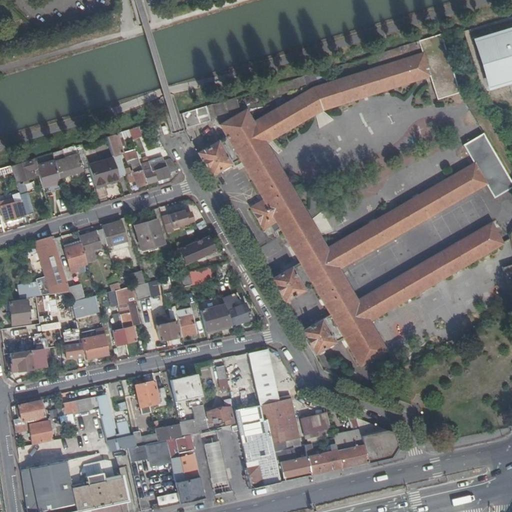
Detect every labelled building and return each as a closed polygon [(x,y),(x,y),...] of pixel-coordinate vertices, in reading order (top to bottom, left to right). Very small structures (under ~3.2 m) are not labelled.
[(511,27),(472,38),(485,90),(511,82),(511,27)] [(422,52),(419,41),(399,47),(401,54),(403,58),(422,52)] [(401,54),(399,47),(378,54),(380,60),(401,54)] [(247,110),(221,125),(311,284),(487,183),(472,162),(328,246),(267,143),(323,110),(430,76),(422,52),(403,58),(312,89),(263,118),(254,123),(247,112),(247,110)] [(325,80),(322,71),(304,76),(307,87),(313,84),(325,80)] [(307,87),(304,76),(274,85),(277,97),(307,87)] [(277,97),(274,85),(268,88),(271,99),(277,97)] [(239,109),(236,97),(224,101),(227,112),(239,109)] [(227,112),(224,101),(213,105),(217,118),(228,114),(227,112)] [(217,118),(213,105),(207,106),(211,121),(217,120),(217,118)] [(211,121),(207,106),(184,113),(188,128),(211,121)] [(254,123),(263,118),(257,106),(247,112),(254,123)] [(132,137),(130,130),(123,132),(125,139),(132,137)] [(121,133),(107,137),(112,155),(120,153),(122,152),(120,146),(124,145),(121,133)] [(488,169),(497,197),(511,188),(511,182),(483,135),(478,137),(488,169)] [(218,140),(195,152),(208,178),(231,166),(218,140)] [(88,165),(84,143),(75,146),(78,156),(66,160),(63,150),(53,152),(55,160),(60,176),(89,168),(88,165)] [(138,158),(135,149),(124,153),(126,161),(138,158)] [(120,153),(112,155),(113,158),(118,177),(126,175),(122,163),(120,153)] [(178,170),(172,159),(164,161),(162,155),(139,162),(146,184),(169,177),(168,173),(178,170)] [(36,166),(34,158),(10,165),(11,169),(15,181),(22,179),(27,178),(34,176),(33,173),(38,172),(36,166)] [(113,158),(88,165),(89,168),(95,189),(120,182),(118,177),(113,158)] [(146,184),(139,162),(138,159),(122,163),(126,175),(129,184),(136,182),(138,187),(146,184)] [(59,176),(60,176),(55,160),(36,166),(38,172),(41,182),(59,176)] [(62,183),(60,176),(59,176),(41,182),(43,188),(62,183)] [(22,179),(15,181),(18,192),(19,194),(27,191),(25,183),(23,184),(22,179)] [(19,194),(25,215),(33,213),(27,191),(19,194)] [(19,194),(18,192),(9,194),(11,203),(6,204),(6,202),(1,204),(1,206),(0,206),(0,207),(4,222),(25,216),(25,215),(19,194)] [(184,209),(161,216),(166,232),(173,230),(172,228),(188,223),(188,222),(194,220),(191,211),(185,213),(184,209)] [(134,225),(140,250),(162,244),(155,219),(134,225)] [(357,301),(339,269),(314,286),(330,315),(301,332),(314,354),(344,338),(360,366),(386,351),(369,321),(503,244),(489,222),(357,301)] [(102,228),(102,229),(107,246),(126,240),(121,223),(102,228)] [(102,229),(79,236),(80,242),(86,261),(86,262),(96,259),(93,250),(107,246),(102,229)] [(16,286),(19,298),(68,291),(67,287),(64,275),(53,239),(52,236),(34,242),(44,276),(35,278),(37,285),(34,286),(34,284),(16,286)] [(185,264),(189,262),(213,251),(207,237),(179,249),(185,264)] [(86,261),(80,242),(63,247),(68,266),(69,265),(70,271),(78,269),(76,263),(82,262),(86,261)] [(184,264),(187,271),(208,265),(206,257),(189,262),(185,264),(184,264)] [(76,263),(78,269),(79,271),(84,269),(82,262),(76,263)] [(223,271),(221,263),(209,266),(212,274),(223,271)] [(511,264),(502,268),(511,299),(511,264)] [(212,274),(209,266),(188,271),(192,284),(213,278),(212,274)] [(144,283),(141,271),(129,274),(133,286),(144,283)] [(188,271),(180,274),(181,278),(184,286),(192,284),(188,271)] [(120,289),(118,283),(94,289),(96,296),(109,293),(115,291),(120,289)] [(132,286),(136,301),(150,298),(146,283),(144,283),(133,286),(132,286)] [(68,291),(71,303),(78,301),(83,300),(79,284),(67,287),(68,291)] [(115,291),(118,305),(118,306),(134,303),(131,287),(120,289),(115,291)] [(225,310),(244,303),(244,301),(241,302),(235,289),(219,295),(223,304),(225,310)] [(115,291),(109,293),(112,306),(118,305),(115,291)] [(12,324),(29,322),(26,301),(9,303),(12,324)] [(71,303),(75,318),(82,317),(78,301),(71,303)] [(61,305),(65,320),(75,318),(71,303),(61,305)] [(230,324),(231,325),(250,318),(244,303),(225,310),(230,324)] [(199,310),(205,331),(230,324),(225,310),(223,304),(199,310)] [(176,311),(182,336),(197,333),(191,308),(176,311)] [(120,316),(126,343),(136,341),(129,312),(120,314),(120,316)] [(116,345),(126,343),(120,316),(113,318),(114,324),(112,325),(116,345)] [(160,341),(179,337),(176,321),(156,325),(160,341)] [(81,343),(82,351),(85,351),(87,360),(109,355),(103,328),(95,330),(97,336),(83,340),(83,343),(81,343)] [(11,352),(19,351),(18,341),(16,331),(16,329),(8,330),(11,352)] [(42,349),(10,353),(11,364),(17,363),(17,366),(17,371),(45,367),(42,349)] [(266,419),(273,455),(278,454),(278,451),(300,446),(290,399),(279,401),(268,349),(248,354),(259,405),(258,405),(258,408),(261,420),(266,419)] [(227,378),(224,366),(216,367),(219,380),(227,378)] [(201,396),(197,374),(171,380),(175,401),(201,396)] [(154,381),(144,383),(149,405),(159,403),(161,403),(158,389),(156,389),(154,381)] [(149,405),(144,383),(135,385),(141,414),(151,413),(149,405)] [(163,388),(158,389),(161,403),(159,403),(159,405),(167,404),(163,388)] [(108,452),(126,448),(128,448),(134,447),(132,436),(121,438),(111,440),(106,413),(109,412),(106,395),(96,397),(99,408),(100,413),(108,452)] [(99,408),(96,397),(63,404),(64,409),(65,415),(72,414),(91,410),(99,408)] [(21,418),(13,420),(14,426),(22,424),(22,421),(35,419),(35,421),(41,420),(41,417),(45,416),(41,399),(34,400),(35,402),(18,406),(21,418)] [(183,436),(189,435),(209,431),(208,428),(203,405),(192,407),(194,419),(180,422),(183,436)] [(230,407),(222,409),(216,410),(206,412),(208,423),(224,420),(225,425),(233,423),(230,407)] [(234,413),(237,425),(237,428),(243,456),(245,463),(250,488),(279,481),(273,455),(266,419),(261,420),(258,408),(234,413)] [(65,415),(64,409),(49,413),(50,418),(62,416),(65,415)] [(65,415),(62,416),(63,425),(74,423),(72,414),(65,415)] [(305,438),(330,432),(325,414),(300,420),(305,438)] [(358,429),(360,436),(387,430),(356,418),(358,429)] [(29,425),(33,444),(53,440),(48,421),(29,425)] [(132,433),(130,424),(118,426),(121,438),(132,436),(132,433)] [(165,440),(181,437),(179,425),(154,430),(156,437),(157,442),(165,440)] [(340,468),(367,462),(363,445),(362,445),(360,436),(358,429),(332,434),(333,437),(334,444),(336,450),(340,468)] [(367,462),(390,457),(396,447),(393,433),(387,430),(360,436),(362,445),(363,445),(367,462)] [(132,436),(134,447),(141,445),(140,440),(139,432),(132,433),(132,436)] [(185,456),(194,455),(189,435),(183,436),(181,437),(185,456)] [(144,445),(157,442),(156,437),(140,440),(141,445),(144,445)] [(179,503),(203,498),(194,455),(185,456),(181,437),(165,440),(177,493),(179,503)] [(214,495),(222,493),(230,491),(219,441),(211,442),(203,444),(214,495)] [(310,475),(340,468),(336,450),(330,451),(322,453),(322,450),(317,451),(318,454),(311,455),(309,444),(303,445),(310,475)] [(134,447),(128,448),(130,457),(146,454),(144,445),(141,445),(134,447)] [(279,481),(310,475),(303,445),(300,446),(278,451),(278,454),(273,455),(279,481)] [(146,454),(130,457),(131,462),(147,459),(146,454)] [(27,510),(26,511),(36,511),(37,511),(70,511),(73,511),(126,500),(121,476),(112,477),(108,460),(83,465),(79,473),(79,484),(70,486),(65,461),(40,467),(21,470),(27,510)] [(149,510),(179,503),(177,493),(146,499),(149,510)]
